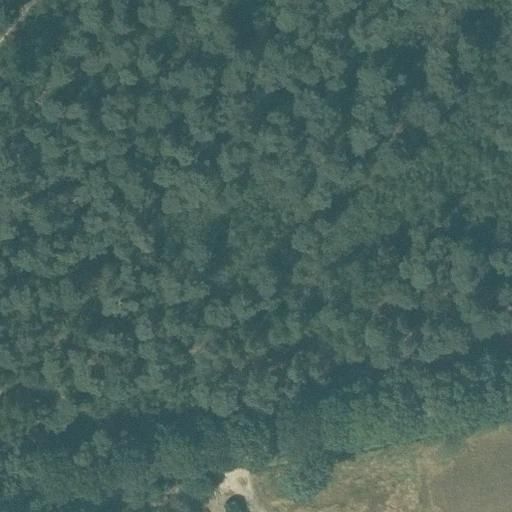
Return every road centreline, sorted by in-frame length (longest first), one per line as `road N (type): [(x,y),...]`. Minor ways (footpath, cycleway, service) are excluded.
road 1 (unclassified): [(165,462),(511,392)]
road 2 (track): [(0,499),(165,462)]
